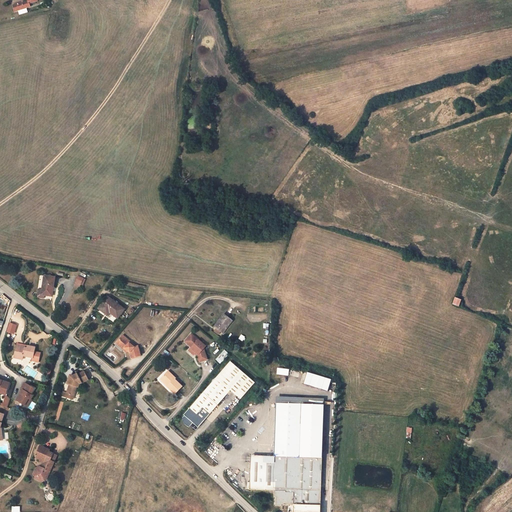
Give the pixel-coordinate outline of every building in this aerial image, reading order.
[(13,5),(15,11),(30,6),(29,3),(37,1),(37,0),(27,0),(28,0),(13,5)] [(42,289),(38,288),(37,297),(44,298),(45,295),(52,296),(55,277),(44,276),(42,289)] [(83,278),(78,276),(76,281),(74,285),(75,286),(79,288),(81,284),(83,278)] [(99,308),(104,313),(107,310),(110,312),(117,318),(124,309),(107,297),(99,308)] [(461,299),(456,297),(453,304),(459,306),(461,299)] [(223,333),(232,321),(224,314),(215,327),(223,333)] [(9,322),(7,332),(15,334),(17,324),(9,322)] [(192,334),(185,341),(192,348),(191,349),(196,353),(196,352),(198,354),(198,355),(201,362),(208,359),(204,348),(206,346),(192,334)] [(123,335),(118,342),(122,345),(120,346),(125,350),(126,349),(128,351),(130,352),(132,358),(141,355),(138,346),(136,346),(134,347),(130,343),(130,342),(123,335)] [(22,346),(17,345),(14,358),(23,360),(24,356),(33,358),(33,360),(39,362),(41,352),(35,351),(36,347),(28,346),(27,347),(27,348),(21,347),(22,346)] [(221,363),(229,354),(224,350),(216,359),(221,363)] [(185,415),(183,417),(183,418),(183,419),(183,420),(183,421),(184,422),(185,423),(185,424),(186,425),(187,425),(188,426),(189,426),(190,427),(194,423),(199,427),(230,390),(241,399),(255,383),(230,361),(184,414),(185,415)] [(70,385),(67,394),(74,397),(77,387),(78,387),(79,385),(88,380),(84,371),(77,375),(76,374),(72,376),(71,376),(71,375),(70,375),(70,376),(69,376),(69,377),(68,380),(69,380),(68,382),(68,381),(67,384),(70,385)] [(168,371),(161,378),(170,386),(169,387),(175,393),(182,386),(175,379),(176,378),(168,371)] [(332,380),(307,372),(304,384),(328,391),(332,380)] [(168,387),(169,387),(170,386),(161,378),(160,379),(168,387)] [(0,389),(7,392),(10,383),(0,379),(0,389)] [(23,389),(17,399),(25,404),(29,398),(31,399),(33,395),(31,394),(35,388),(25,382),(22,388),(23,389)] [(5,396),(2,405),(7,407),(11,398),(5,396)] [(274,444),(276,444),(276,447),(274,447),(274,456),(270,456),(270,462),(265,462),(265,468),(264,490),(274,490),(274,496),(276,496),(276,506),(282,506),(282,509),(289,510),(288,511),(290,510),(291,510),(290,511),(291,511),(292,511),(293,510),(294,510),(293,511),(320,511),(324,405),(304,404),(304,400),(298,400),(298,404),(276,403),(274,444)] [(50,449),(40,445),(37,452),(38,453),(37,457),(40,459),(40,460),(44,462),(42,467),(40,466),(36,475),(42,478),(44,473),(48,475),(54,461),(50,460),(53,452),(49,451),(50,449)] [(264,490),(265,468),(265,462),(251,461),(250,489),(264,490)] [(36,475),(40,466),(37,467),(34,473),(36,478),(42,480),(47,478),(48,475),(44,473),(42,478),(36,475)]
